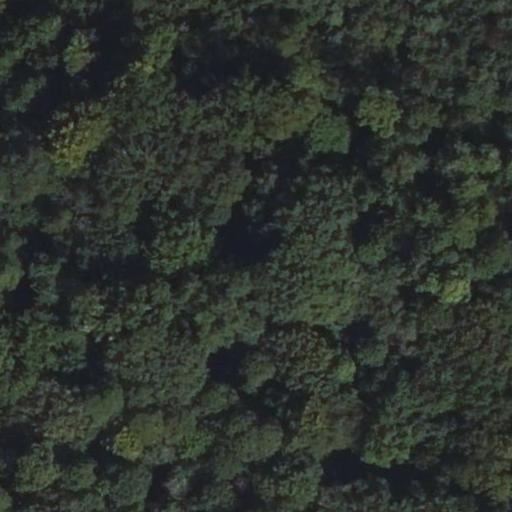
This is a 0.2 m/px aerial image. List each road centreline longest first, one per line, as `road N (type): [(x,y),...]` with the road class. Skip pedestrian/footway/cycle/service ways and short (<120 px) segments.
road 1 (track): [(0,8),(381,131),(511,150)]
road 2 (track): [(135,511),(235,345),(273,226),(309,173),(381,131)]
